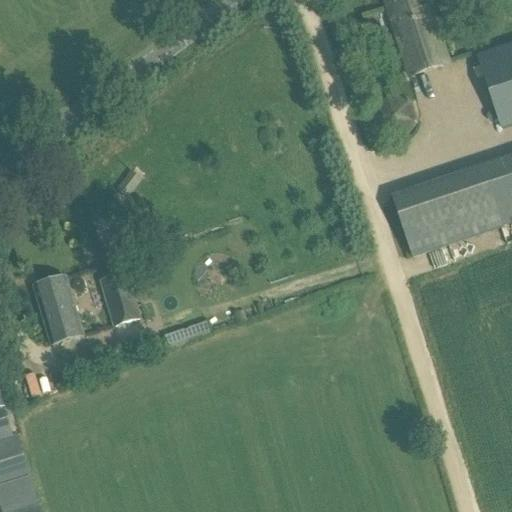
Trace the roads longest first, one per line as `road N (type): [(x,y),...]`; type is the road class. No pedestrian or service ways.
road 1 (unclassified): [(302,0),(463,511)]
road 2 (tertiary): [(0,172),(228,0)]
